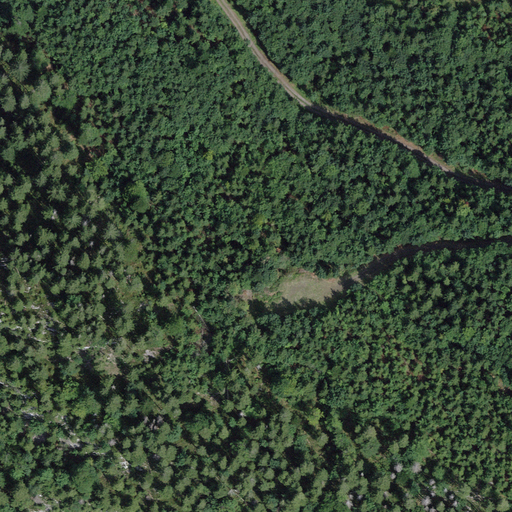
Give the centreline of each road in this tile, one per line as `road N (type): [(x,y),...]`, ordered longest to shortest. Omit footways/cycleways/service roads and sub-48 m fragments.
road 1 (track): [(511,188),(458,177),(408,147),(338,123),(282,82),(207,0)]
road 2 (track): [(283,297),(343,285),(391,254),(511,239)]
